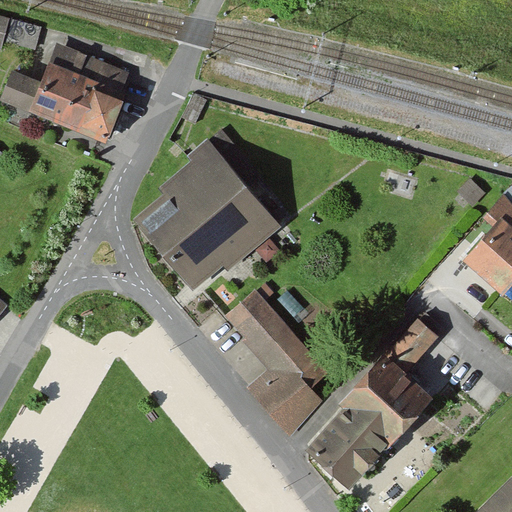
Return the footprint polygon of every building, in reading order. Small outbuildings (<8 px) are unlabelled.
[(0,48),(2,40),(34,49),(40,26),(0,15),(0,48)] [(14,72),(2,100),(105,142),(125,93),(118,90),(126,71),(57,43),(41,83),(14,72)] [(134,217),(194,288),(223,264),(227,269),(280,225),(208,139),(188,155),(192,160),(160,187),(164,192),(134,217)] [(457,187),(473,205),(486,193),(471,175),(457,187)] [(465,257),(500,291),(511,279),(511,185),(484,214),(496,226),(465,257)] [(309,387),(328,370),(253,290),(226,315),(247,337),(243,340),(270,369),(248,388),(289,432),(322,401),(309,387)] [(307,447),(347,485),(432,395),(404,370),(435,336),(416,319),(341,399),(347,404),(307,447)] [(511,511),(511,473),(472,511),(511,511)]
